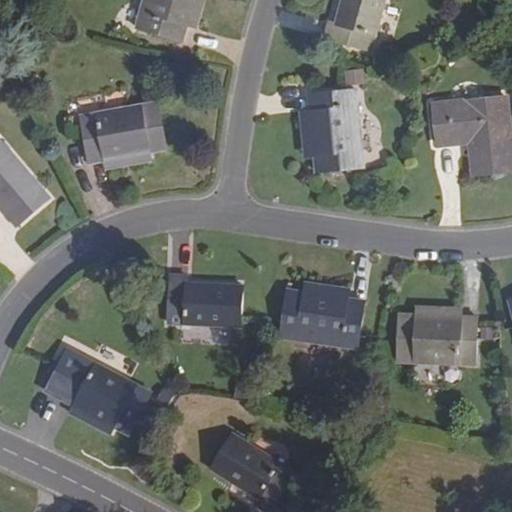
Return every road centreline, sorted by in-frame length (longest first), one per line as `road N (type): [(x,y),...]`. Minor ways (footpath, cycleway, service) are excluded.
road 1 (unclassified): [(511,242),(462,251),(224,217)]
road 2 (unclassified): [(224,217),(88,240),(0,323)]
road 3 (unclassified): [(283,0),(224,217)]
road 4 (residential): [(0,449),(123,511)]
